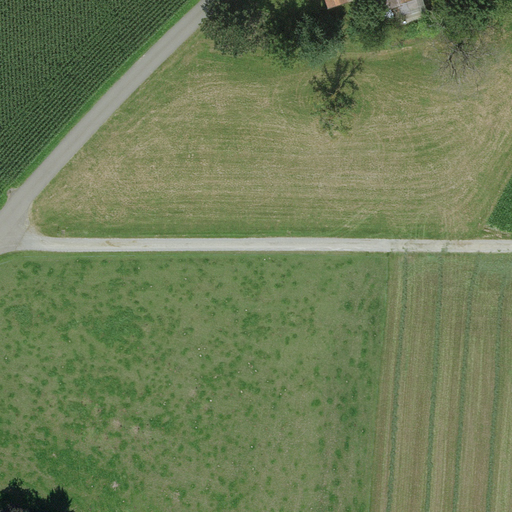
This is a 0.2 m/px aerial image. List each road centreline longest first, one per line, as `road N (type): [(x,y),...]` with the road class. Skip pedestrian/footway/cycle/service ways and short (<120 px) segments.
road 1 (track): [(511,247),(33,244),(4,227)]
road 2 (unclassified): [(218,0),(113,100),(0,232)]
